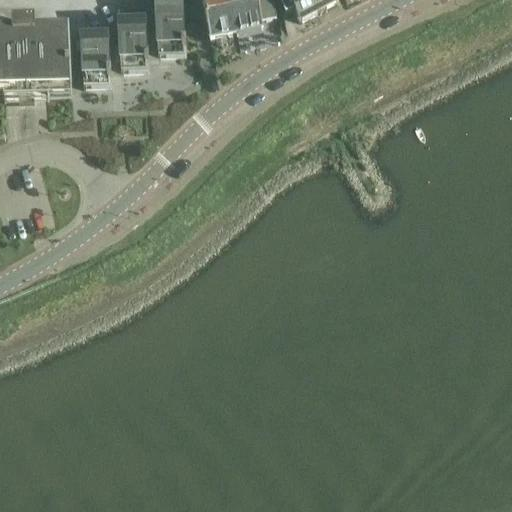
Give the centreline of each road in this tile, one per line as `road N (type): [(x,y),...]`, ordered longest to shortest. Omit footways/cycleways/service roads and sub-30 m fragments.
road 1 (tertiary): [(403,0),(254,82),(116,209)]
road 2 (unknown): [(154,10),(0,5)]
road 3 (residential): [(116,209),(64,155),(47,151),(0,165)]
road 4 (tertiary): [(116,209),(0,284)]
